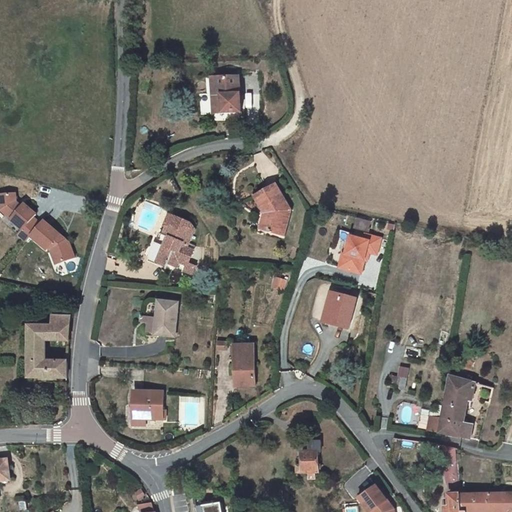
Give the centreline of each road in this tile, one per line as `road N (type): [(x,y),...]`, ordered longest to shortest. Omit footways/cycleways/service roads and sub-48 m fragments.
road 1 (unclassified): [(144,469),(310,388),(329,396),(361,431)]
road 2 (tertiary): [(85,430),(78,402),(84,306),(114,200)]
road 3 (tertiary): [(114,200),(122,0)]
road 4 (track): [(279,0),(299,109),(260,143)]
road 5 (residential): [(260,143),(178,156),(114,200)]
road 6 (residential): [(511,456),(361,431)]
